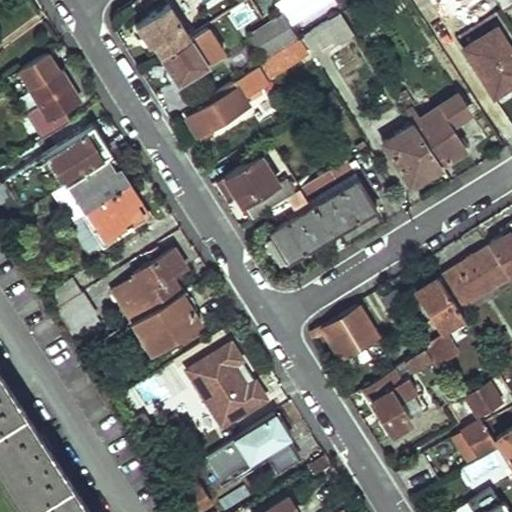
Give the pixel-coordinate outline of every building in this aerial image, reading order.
[(511,0),(500,0),(507,10),(511,7),(511,0)] [(161,55),(192,37),(170,3),(137,24),(150,46),(154,44),(161,55)] [(303,40),(316,61),(359,33),(345,12),(303,40)] [(254,37),(270,61),(302,40),(303,40),(287,15),(254,37)] [(211,23),(192,37),(208,61),(226,48),(211,23)] [(465,43),(497,93),(511,83),(511,46),(497,23),(465,43)] [(161,55),(177,81),(208,61),(192,37),(161,55)] [(264,77),(307,48),(302,40),(270,61),(198,108),(201,113),(192,119),(200,130),(248,100),(244,93),(265,79),(264,77)] [(41,135),(68,116),(61,106),(77,94),(48,48),(18,67),(39,101),(25,110),(41,135)] [(413,114),(421,109),(410,94),(403,99),(413,114)] [(421,109),(413,114),(420,124),(446,165),(447,166),(472,150),(456,126),(474,114),(462,96),(428,119),(421,109)] [(0,165),(0,225),(61,184),(103,155),(111,150),(92,123),(13,176),(4,162),(0,165)] [(390,144),(416,184),(446,165),(420,124),(390,144)] [(238,187),(255,216),(287,198),(261,153),(229,172),(238,187)] [(61,184),(81,214),(129,181),(119,165),(112,169),(103,155),(61,184)] [(229,172),(224,175),(233,190),(238,187),(229,172)] [(270,229),(288,259),(381,207),(363,175),(270,229)] [(81,214),(101,241),(141,213),(133,201),(139,196),(129,181),(81,214)] [(511,274),(511,221),(501,229),(502,231),(489,240),(511,275),(511,274)] [(438,273),(460,308),(511,275),(489,240),(438,273)] [(113,288),(135,321),(182,290),(171,273),(184,264),(172,246),(132,273),(133,275),(113,288)] [(412,287),(442,332),(447,329),(466,317),(460,308),(438,273),(437,271),(412,287)] [(74,278),(49,294),(59,309),(83,292),(74,278)] [(394,288),(376,300),(388,319),(406,307),(394,288)] [(135,321),(158,353),(205,322),(182,290),(135,321)] [(59,309),(56,311),(70,331),(97,312),(83,292),(59,309)] [(318,328),(338,360),(378,336),(359,305),(329,324),(327,322),(318,328)] [(434,357),(438,365),(460,351),(447,329),(442,332),(424,343),(426,346),(434,357)] [(188,368),(222,422),(266,391),(256,375),(245,383),(232,363),(243,355),(232,338),(188,368)] [(406,358),(414,370),(434,357),(426,346),(406,358)] [(256,375),(243,355),(232,363),(245,383),(256,375)] [(422,412),(410,393),(425,384),(416,370),(409,374),(401,361),(358,388),(386,434),(422,412)] [(0,471),(27,511),(93,511),(0,373),(0,471)] [(467,394),(478,412),(502,398),(491,379),(467,394)] [(284,467),(303,454),(289,435),(293,432),(277,408),(206,456),(225,483),(255,462),(253,459),(270,448),(284,467)] [(137,420),(150,441),(164,432),(151,409),(137,420)] [(482,417),(456,434),(471,456),(480,451),(479,448),(495,437),(482,417)] [(511,426),(499,435),(511,454),(511,426)] [(418,491),(437,478),(427,462),(407,475),(418,491)] [(448,509),(450,511),(511,511),(493,482),(469,498),(468,496),(448,509)] [(187,494),(198,511),(209,504),(197,487),(187,494)] [(298,511),(287,495),(261,511),(298,511)]
